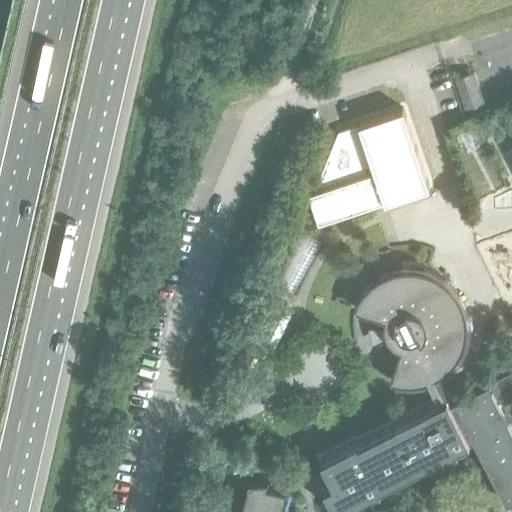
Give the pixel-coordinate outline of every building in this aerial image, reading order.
[(455,76),(465,108),(485,101),(475,70),(455,76)] [(385,198),(385,200),(430,185),(403,107),(359,121),(360,123),(338,130),(314,189),(309,191),(319,220),(385,198)] [(488,118),(478,124),(484,135),(494,129),(488,118)] [(437,270),(428,267),(420,265),(411,264),(403,265),(393,267),(384,270),(376,275),(369,281),(363,289),(358,297),(355,306),(385,316),(384,324),(374,325),(378,339),(387,334),(393,342),(401,346),(391,377),(400,379),(409,380),(418,379),(427,377),(439,399),(358,441),(357,439),(321,457),(333,481),(324,485),(338,511),(348,511),(358,507),(355,501),(381,487),(380,485),(431,459),(432,462),(459,447),(457,445),(474,437),(507,501),(511,498),(511,425),(509,419),(511,417),(511,416),(506,402),(511,398),(511,370),(453,399),(440,372),(448,367),(455,360),(460,352),(464,343),(467,333),(468,324),(468,314),(465,304),(462,296),(457,288),(451,281),(444,275),(437,270)] [(266,467),(265,457),(253,458),(254,468),(266,467)] [(268,484),(267,480),(268,480),(268,478),(248,480),(240,511),(282,511),(286,496),(283,496),(285,487),(268,484)]
